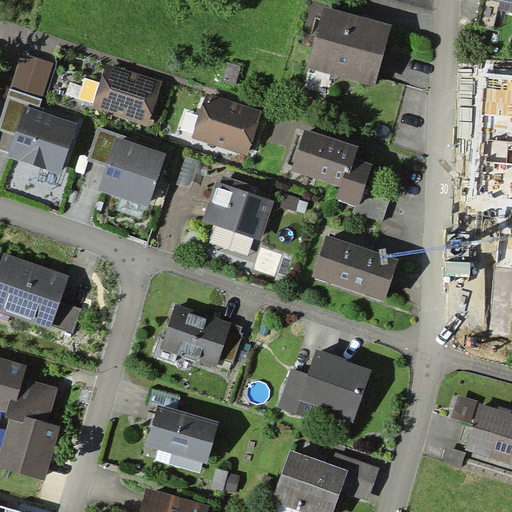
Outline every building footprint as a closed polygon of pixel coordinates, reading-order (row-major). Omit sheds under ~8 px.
[(511,0),(479,0),(479,3),(511,10),(511,0)] [(391,34),(325,15),(307,77),(373,96),(391,34)] [(54,64),(22,53),(10,89),(42,99),(54,64)] [(167,86),(103,64),(86,115),(150,136),(167,86)] [(511,79),(486,77),(476,199),(511,201),(511,79)] [(42,99),(10,89),(0,119),(0,130),(15,135),(25,106),(39,110),(42,99)] [(264,116),(207,100),(195,143),(251,159),(264,116)] [(61,175),(78,123),(39,110),(25,106),(15,135),(8,157),(61,175)] [(355,154),(301,137),(289,174),(343,191),(355,154)] [(98,193),(144,208),(160,157),(127,146),(114,142),(106,167),(98,193)] [(205,225),(251,244),(266,209),(221,189),(205,225)] [(299,197),(294,212),(309,217),(314,202),(299,197)] [(399,269),(323,243),(310,280),(386,306),(399,269)] [(0,318),(54,335),(71,281),(3,259),(0,267),(0,318)] [(232,376),(246,332),(175,309),(160,353),(232,376)] [(369,372),(314,354),(296,408),(351,426),(369,372)] [(21,373),(0,366),(0,413),(3,414),(0,425),(8,427),(0,453),(0,473),(41,485),(56,434),(45,431),(56,393),(18,383),(21,373)] [(511,415),(474,406),(461,455),(511,468),(511,415)] [(207,468),(218,428),(158,411),(147,451),(207,468)] [(333,511),(346,474),(287,455),(271,506),(289,511),(333,511)] [(207,511),(208,510),(147,493),(141,511),(207,511)]
